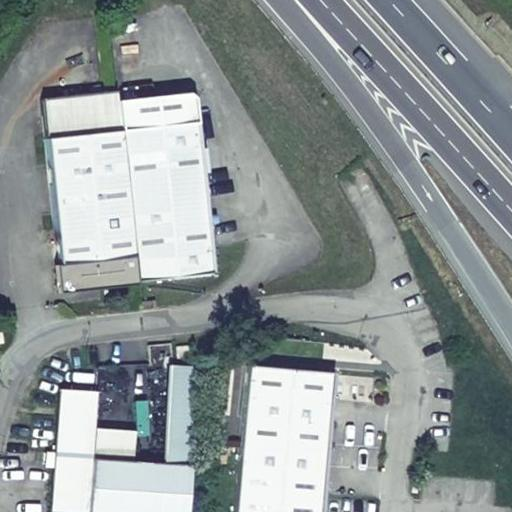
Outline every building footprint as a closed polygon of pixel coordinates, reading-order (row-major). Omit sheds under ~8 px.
[(40,102),(45,141),(122,134),(119,103),(118,93),(108,94),(40,102)] [(188,94),(119,103),(122,134),(199,126),(197,102),(193,97),(188,94)] [(136,260),(139,285),(215,277),(199,126),(122,134),(136,260)] [(60,268),(136,260),(122,134),(45,141),(60,268)] [(139,285),(136,260),(60,268),(55,268),(58,296),(139,288),(139,285)] [(168,367),(163,466),(195,467),(199,368),(168,367)] [(330,375),(243,367),(235,458),(280,462),(284,422),(326,426),(330,375)] [(60,392),(56,460),(95,462),(97,430),(98,394),(60,392)] [(319,511),(326,426),(284,422),(280,462),(235,458),(230,511),(319,511)] [(97,430),(95,462),(134,464),(136,432),(97,430)] [(90,511),(95,462),(56,460),(51,511),(90,511)] [(90,511),(191,511),(195,467),(163,466),(134,464),(95,462),(90,511)]
